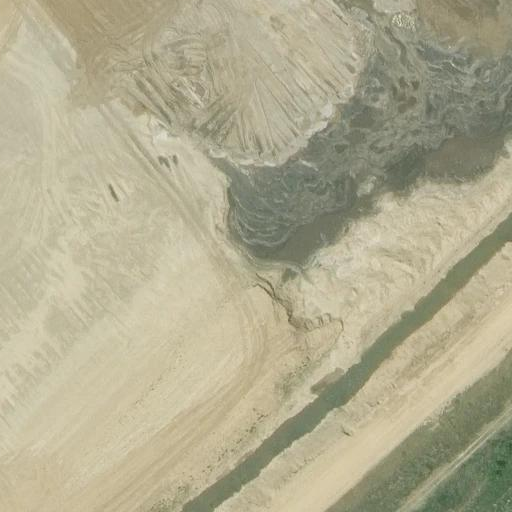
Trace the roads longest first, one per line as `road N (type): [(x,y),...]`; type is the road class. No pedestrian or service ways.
road 1 (track): [(285,511),(511,318)]
road 2 (track): [(511,412),(405,511)]
